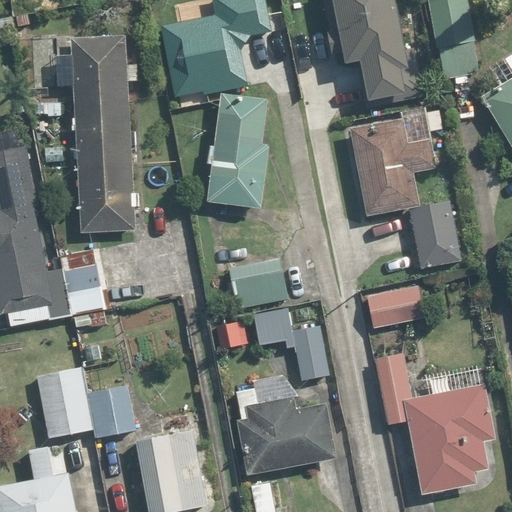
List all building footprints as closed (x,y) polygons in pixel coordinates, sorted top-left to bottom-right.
[(216,0),(219,16),(168,25),(179,98),(251,87),(244,36),(277,31),(271,0),(216,0)] [(412,34),(406,0),(327,0),(335,53),(352,51),(354,62),(371,59),(376,95),(402,91),(403,99),(426,96),(417,34),(412,34)] [(475,73),(481,48),(473,0),(434,0),(441,46),(445,45),(450,77),(475,73)] [(86,230),(139,228),(134,80),(146,79),(145,63),(134,63),(133,32),(79,34),(80,51),(67,51),(68,82),(81,82),(86,230)] [(511,64),(511,80),(489,94),(511,132),(511,58),(509,60),(511,64)] [(269,205),(275,142),(270,142),(274,97),(224,93),(220,144),(215,143),(213,162),(218,162),(215,201),(269,205)] [(442,164),(436,134),(412,139),(408,116),(356,127),(373,213),(426,202),(419,168),(442,164)] [(57,320),(51,267),(36,147),(0,150),(0,272),(5,313),(14,312),(16,325),(57,320)] [(458,201),(413,207),(422,269),(466,263),(458,201)] [(67,265),(73,318),(113,313),(105,247),(69,252),(71,265),(67,265)] [(284,258),(235,267),(243,307),(291,298),(284,258)] [(73,318),(67,265),(51,267),(57,320),(73,318)] [(422,285),(371,295),(377,326),(428,316),(422,285)] [(294,308),(260,312),(264,343),(285,341),(286,347),(300,345),(304,380),(334,376),(328,324),(297,328),(294,308)] [(249,320),(221,325),(226,349),(254,344),(249,320)] [(393,424),(415,420),(428,492),(483,482),(481,471),(493,469),(488,440),(499,438),(489,381),(417,395),(409,353),(381,358),(393,424)] [(54,438),(99,429),(92,393),(87,366),(42,375),(54,438)] [(302,399),(299,379),(238,389),(251,470),(341,456),(332,395),(302,399)] [(99,429),(100,438),(140,430),(131,385),(92,393),(99,429)] [(200,430),(144,439),(154,511),(167,511),(211,506),(200,430)] [(62,457),(34,462),(39,493),(5,499),(7,511),(81,511),(78,487),(67,489),(62,457)]
